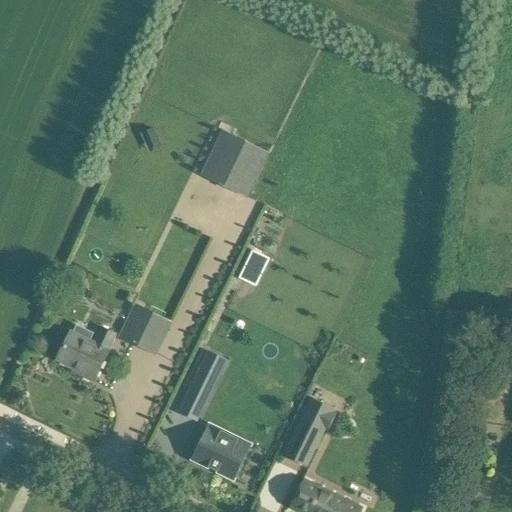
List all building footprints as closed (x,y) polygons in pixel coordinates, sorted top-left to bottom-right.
[(248,198),(272,149),(226,126),(200,175),(248,198)] [(153,128),(142,133),(147,144),(159,139),(153,128)] [(222,236),(228,223),(187,204),(180,217),(222,236)] [(253,249),(239,278),(248,283),(252,274),(261,278),(271,258),(253,249)] [(68,341),(59,359),(83,371),(82,374),(95,380),(104,362),(117,335),(103,327),(95,343),(91,341),(83,337),(87,329),(95,312),(67,298),(61,311),(80,320),(74,332),(72,331),(68,341)] [(156,353),(173,318),(139,301),(121,337),(156,353)] [(220,374),(202,365),(188,394),(206,403),(220,374)] [(467,382),(464,401),(467,402),(464,420),(481,423),(488,386),(467,382)] [(313,398),(294,439),(315,449),(325,428),(329,429),(337,414),(333,412),(335,408),(313,398)] [(356,422),(346,445),(363,452),(372,429),(356,422)] [(251,447),(208,426),(192,459),(235,480),(251,447)] [(480,482),(486,446),(467,443),(458,453),(454,479),(480,482)] [(362,511),(365,506),(305,478),(292,506),(303,511),(362,511)]
